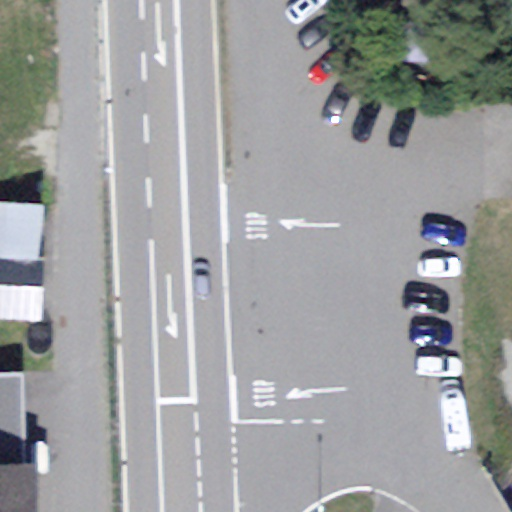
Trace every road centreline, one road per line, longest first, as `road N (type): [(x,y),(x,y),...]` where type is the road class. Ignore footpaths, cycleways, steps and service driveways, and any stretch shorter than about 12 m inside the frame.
road 1 (unclassified): [(80,511),(85,365),(73,0)]
road 2 (primary): [(179,423),(162,0)]
road 3 (unclassified): [(460,511),(425,459),(380,430),(312,421),(179,423)]
